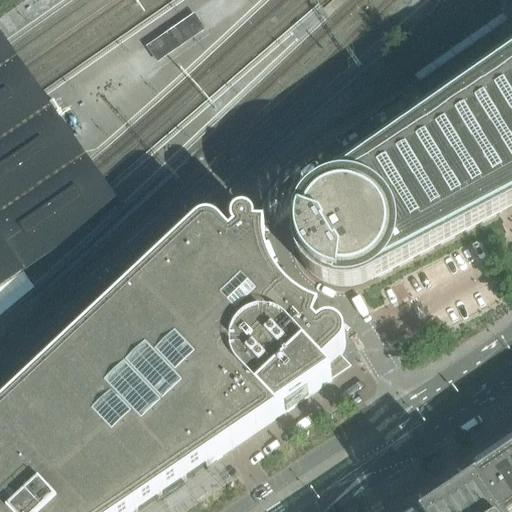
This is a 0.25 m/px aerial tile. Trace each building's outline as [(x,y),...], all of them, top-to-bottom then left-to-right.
[(193,15),(146,48),(157,64),(205,31),(193,15)] [(0,329),(27,309),(41,296),(27,277),(121,210),(0,38),(0,329)] [(511,61),(455,101),(457,104),(437,117),(435,114),(407,134),(313,197),(308,201),(302,208),(305,211),(304,213),(299,221),(296,229),(295,238),(295,247),(297,255),(300,262),(304,270),(310,276),(317,282),(325,286),(333,289),(342,290),(351,290),(360,288),(368,285),(511,210),(511,208),(511,61)] [(141,511),(171,492),(303,403),(332,383),(323,374),(340,358),(343,354),(345,350),(345,345),(344,341),(342,337),(339,333),(335,331),(331,330),(326,330),(322,331),(318,334),(239,250),(251,239),(254,235),(255,231),(255,227),(255,226),(254,224),(251,220),(247,218),(243,217),(239,218),(235,221),(232,224),(231,229),(232,233),(234,237),(230,240),(224,234),(225,233),(210,217),(195,229),(0,413),(0,511),(141,511)] [(511,511),(511,447),(468,477),(473,484),(478,492),(491,510),(492,511),(511,511)] [(492,511),(491,510),(478,492),(473,484),(432,511),(492,511)]
